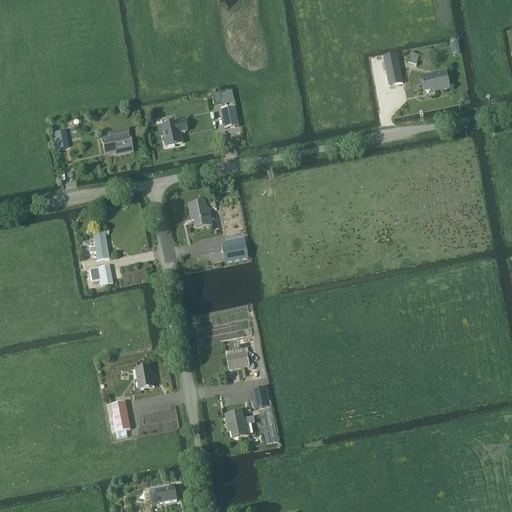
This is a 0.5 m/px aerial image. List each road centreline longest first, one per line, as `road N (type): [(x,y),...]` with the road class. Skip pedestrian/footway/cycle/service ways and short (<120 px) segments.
road 1 (unclassified): [(152,182),(511,108)]
road 2 (residential): [(209,511),(152,182)]
road 3 (unclassified): [(0,210),(152,182)]
